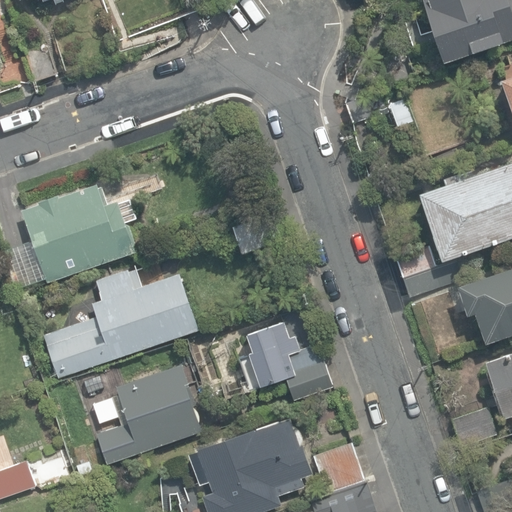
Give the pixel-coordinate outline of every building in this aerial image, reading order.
[(364,0),(371,23),(397,15),(392,0),(364,0)] [(445,63),(511,40),(511,0),(424,0),(423,0),(445,63)] [(27,55),(36,81),(57,74),(48,48),(27,55)] [(511,117),(511,75),(502,78),(508,95),(505,96),(511,118),(511,117)] [(346,102),(353,122),(389,110),(382,90),(346,102)] [(420,193),(443,261),(511,237),(511,161),(460,179),(458,173),(444,178),(446,184),(420,193)] [(3,250),(16,289),(46,280),(47,283),(137,253),(127,222),(136,219),(130,201),(119,204),(118,200),(109,203),(103,186),(99,187),(98,185),(60,197),(59,195),(38,202),(39,204),(23,210),(33,240),(3,250)] [(234,228),(242,253),(281,241),(272,216),(234,228)] [(396,257),(409,297),(473,276),(467,256),(436,266),(429,246),(396,257)] [(475,312),(485,342),(511,333),(511,267),(458,286),(468,315),(475,312)] [(43,333),(58,377),(73,372),(154,345),(199,329),(180,273),(142,286),(136,268),(97,281),(103,299),(93,302),(97,315),(43,333)] [(287,377),(294,399),(333,386),(322,351),(292,361),(290,355),(301,352),(296,336),(290,338),(285,322),(248,334),(254,352),(250,353),(261,386),(287,377)] [(511,421),(511,353),(484,362),(503,417),(510,415),(511,421)] [(96,432),(107,464),(203,432),(193,404),(197,403),(184,363),(116,386),(128,421),(96,432)] [(452,418),(462,446),(498,433),(488,405),(452,418)] [(202,494),(208,511),(259,511),(281,505),(278,495),(304,486),(300,477),(312,473),(301,442),(302,442),(302,441),(302,440),(302,439),(302,438),(302,437),(302,436),(302,435),(302,434),(302,433),(301,433),(301,432),(301,431),(300,431),(300,430),(299,429),(298,428),(297,427),(296,427),(296,426),(295,426),(294,426),(291,417),(189,452),(200,484),(208,481),(212,491),(202,494)] [(352,441),(312,455),(325,493),(365,479),(352,441)] [(0,497),(36,486),(27,460),(0,468),(0,497)] [(511,511),(511,478),(477,491),(483,511),(511,511)] [(374,511),(364,481),(306,502),(310,510),(305,511),(374,511)]
